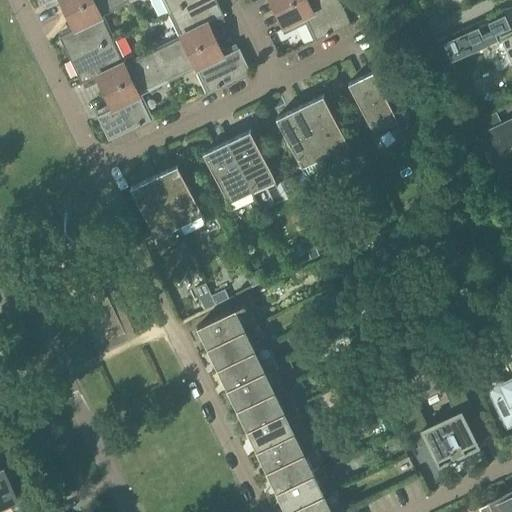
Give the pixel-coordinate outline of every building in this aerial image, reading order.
[(41,0),(44,4),(45,4),(45,3),(52,0),(56,0),(58,3),(62,1),(68,13),(94,0),(41,0)] [(59,36),(71,60),(113,40),(101,14),(129,1),(129,0),(94,0),(68,13),(73,24),(69,26),(72,31),(61,36),(59,36)] [(164,0),(171,12),(195,0),(129,0),(129,1),(130,0),(164,0)] [(183,37),(154,51),(161,66),(216,39),(211,27),(214,26),(212,21),(223,16),(224,15),(216,0),(195,0),(171,12),(183,37)] [(271,0),(276,10),(297,0),(271,0)] [(339,0),(297,0),(276,10),(286,31),(307,21),(316,41),(351,24),(339,0)] [(511,23),(508,16),(488,24),(491,31),(483,34),(480,27),(469,32),(444,43),(452,62),(499,41),(500,44),(504,42),(511,58),(511,23)] [(161,66),(168,80),(196,66),(209,92),(251,72),(239,48),(238,48),(239,49),(228,54),(225,49),(221,51),(216,39),(161,66)] [(113,40),(71,60),(82,84),(83,83),(94,78),(96,82),(100,80),(106,92),(161,66),(154,51),(125,65),(113,40)] [(161,66),(106,92),(111,104),(107,106),(110,110),(99,116),(99,115),(97,116),(109,140),(151,120),(139,94),(168,80),(161,66)] [(374,71),(349,82),(376,139),(378,138),(375,133),(397,123),(399,128),(401,127),(374,71)] [(324,94),(300,106),(329,165),(329,164),(326,157),(347,147),(350,151),(351,151),(324,94)] [(329,165),(300,106),(277,117),(304,173),(305,173),(303,168),(325,158),(328,165),(329,165)] [(476,135),(495,175),(511,167),(511,117),(502,122),(497,112),(473,123),(478,134),(476,135)] [(408,120),(405,113),(396,117),(400,125),(408,120)] [(228,141),(256,200),(256,199),(253,192),(275,182),(277,186),(278,186),(251,129),(228,141)] [(255,200),(256,200),(228,141),(204,152),(231,208),(232,208),(230,203),(251,193),(255,200)] [(155,175),(183,235),(184,234),(180,227),(202,217),(204,221),(205,221),(178,164),(155,175)] [(182,235),(183,235),(155,175),(131,187),(158,243),(160,242),(157,238),(179,227),(182,235)] [(311,259),(319,255),(315,246),(307,250),(311,259)] [(253,287),(266,280),(261,271),(248,277),(253,287)] [(205,309),(216,304),(212,295),(206,283),(195,288),(205,309)] [(212,295),(216,304),(229,298),(225,289),(212,295)] [(208,348),(259,323),(255,325),(245,304),(198,326),(208,348)] [(440,310),(427,316),(440,343),(453,336),(440,310)] [(218,368),(265,346),(255,326),(259,324),(259,323),(208,348),(218,368)] [(439,346),(446,359),(459,352),(452,339),(439,346)] [(511,342),(510,344),(510,345),(503,348),(510,364),(486,375),(509,423),(511,421),(511,342)] [(228,389),(278,365),(278,364),(275,366),(265,346),(218,368),(228,389)] [(289,359),(278,365),(279,365),(282,373),(293,367),(289,359)] [(238,409),(285,387),(275,367),(279,365),(278,365),(228,389),(238,409)] [(440,465),(479,446),(469,424),(478,419),(461,383),(445,391),(456,413),(428,426),(418,404),(402,411),(419,447),(429,443),(440,465)] [(248,430),(298,406),(298,405),(294,407),(285,387),(238,409),(248,430)] [(258,450),(304,428),(295,408),(298,406),(248,430),(258,450)] [(267,471),(318,447),(318,446),(314,448),(304,428),(258,450),(267,471)] [(277,491),(324,469),(315,449),(318,447),(267,471),(277,491)] [(0,504),(19,495),(5,466),(0,468),(0,504)] [(287,511),(337,488),(337,487),(334,489),(324,469),(277,491),(287,511)] [(337,488),(287,511),(342,511),(344,511),(334,490),(338,488),(337,488)] [(471,511),(511,511),(511,490),(471,511)]
